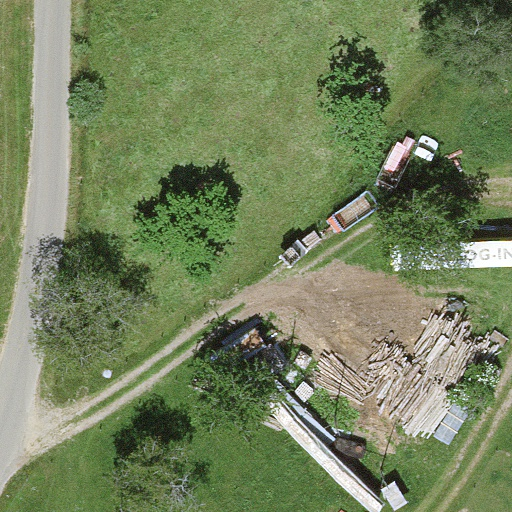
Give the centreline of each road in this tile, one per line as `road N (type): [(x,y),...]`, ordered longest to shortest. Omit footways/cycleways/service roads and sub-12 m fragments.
road 1 (unclassified): [(0,438),(45,225),(52,0)]
road 2 (track): [(511,377),(427,511)]
